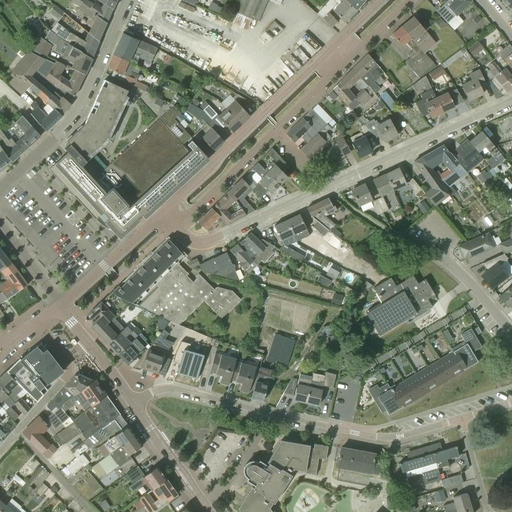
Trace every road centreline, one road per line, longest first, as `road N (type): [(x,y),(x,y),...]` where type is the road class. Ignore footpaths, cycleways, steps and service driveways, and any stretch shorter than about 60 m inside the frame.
road 1 (residential): [(176,228),(191,242),(213,239),(511,100)]
road 2 (residential): [(460,418),(378,437),(173,389),(132,405)]
road 3 (residential): [(176,228),(407,0)]
road 4 (residential): [(383,0),(163,213)]
road 5 (residential): [(0,186),(75,114),(127,0)]
road 6 (residential): [(36,324),(69,372),(16,433)]
road 7 (residential): [(59,305),(163,213)]
road 8 (tertiary): [(206,511),(132,405)]
road 9 (tertiary): [(132,405),(59,305)]
